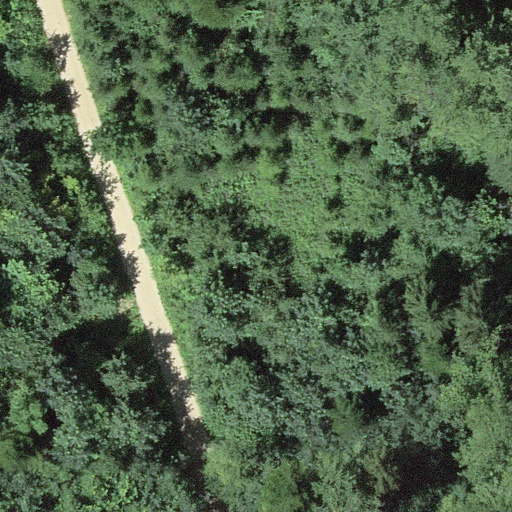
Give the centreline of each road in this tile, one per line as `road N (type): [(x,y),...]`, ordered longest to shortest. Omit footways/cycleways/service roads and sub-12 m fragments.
road 1 (track): [(51,0),(230,511)]
road 2 (track): [(0,473),(35,295),(69,250),(133,238)]
